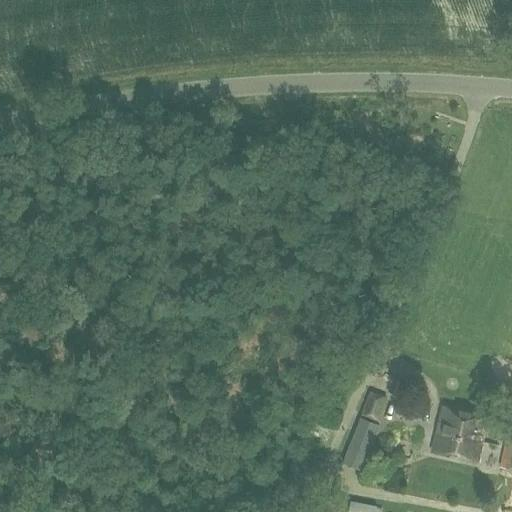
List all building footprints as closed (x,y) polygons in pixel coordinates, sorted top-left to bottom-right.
[(380,422),(389,398),(370,391),(361,415),(380,422)] [(402,424),(408,404),(395,401),(389,420),(402,424)] [(490,416),(445,405),(434,450),(479,461),(490,416)] [(363,471),(382,426),(362,418),(343,463),(363,471)] [(511,468),(511,427),(510,427),(502,466),(511,468)] [(315,485),(321,461),(293,453),(286,477),(315,485)]
